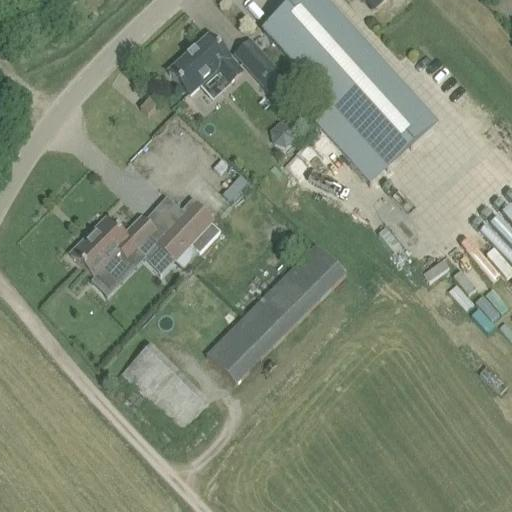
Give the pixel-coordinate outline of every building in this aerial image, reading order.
[(370,189),(437,130),(319,0),(300,0),(263,34),(328,106),(310,123),(370,189)] [(390,0),(360,0),(374,14),(390,0)] [(229,88),(243,76),(210,40),(194,54),(193,53),(187,59),(188,60),(169,76),(190,99),(217,75),(229,88)] [(265,89),(279,77),(251,46),(237,58),(265,89)] [(158,108),(151,102),(141,112),(149,119),(158,108)] [(300,139),(287,122),(271,134),(284,151),(300,139)] [(194,204),(155,246),(176,265),(215,223),(194,204)] [(107,222),(71,258),(96,283),(121,258),(128,265),(157,236),(143,222),(125,240),(107,222)] [(487,295),(504,281),(473,243),(454,259),(466,272),(447,288),(450,291),(431,307),(447,326),(486,294),(487,295)] [(317,250),(207,360),(236,389),(346,279),(317,250)] [(423,262),(432,284),(453,275),(444,253),(423,262)] [(495,264),(508,278),(511,274),(511,269),(502,258),(495,264)] [(154,347),(123,377),(184,437),(214,407),(154,347)]
